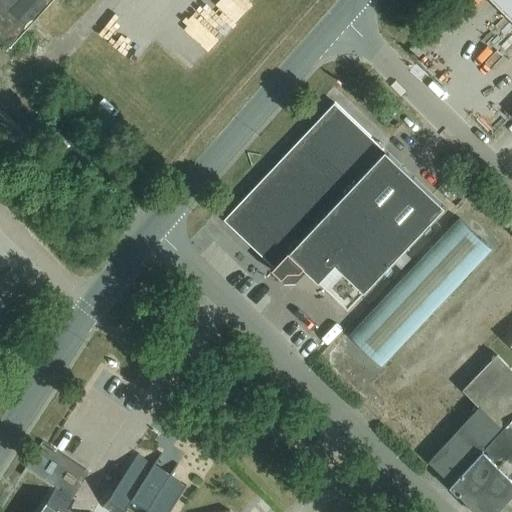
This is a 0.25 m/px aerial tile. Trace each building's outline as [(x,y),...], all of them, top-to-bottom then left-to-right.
[(5,28),(16,38),(40,11),(36,0),(28,0),(30,6),(24,13),(17,6),(14,0),(0,0),(0,22),(5,27),(5,28)] [(511,0),(493,0),(511,18),(511,0)] [(275,266),(273,268),(283,277),(289,271),(301,270),(304,267),(348,309),(445,206),(335,103),(225,219),(275,266)] [(491,250),(458,219),(349,335),(382,365),(491,250)] [(310,309),(302,319),(319,333),(327,323),(310,309)] [(430,461),(452,483),(452,484),(480,511),(496,511),(511,494),(511,367),(498,354),(464,389),(479,403),(473,409),(476,412),(430,461)] [(170,511),(188,485),(171,474),(169,477),(154,467),(156,464),(139,453),(103,507),(110,511),(92,511),(56,488),(40,511),(170,511)]
